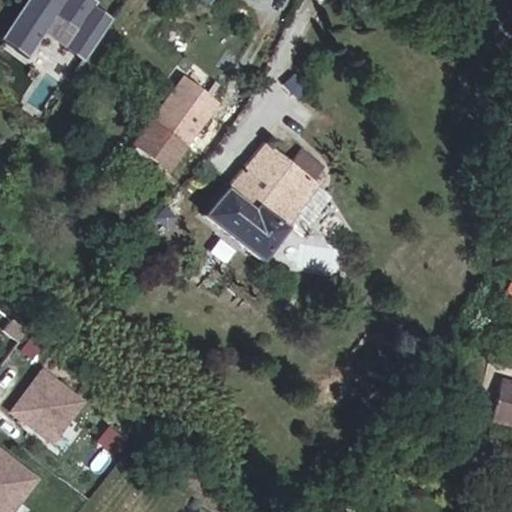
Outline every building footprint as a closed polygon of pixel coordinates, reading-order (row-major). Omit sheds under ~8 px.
[(58,58),(88,15),(69,2),(70,0),(0,0),(0,53),(1,54),(31,11),(50,25),(37,44),(58,58)] [(133,148),(169,173),(187,144),(151,119),(133,148)] [(193,223),(252,265),(310,180),(250,139),(193,223)] [(51,442),(82,399),(40,369),(10,412),(51,442)] [(511,381),(504,380),(493,426),(511,430),(511,381)] [(0,511),(10,511),(38,472),(0,445),(0,511)]
